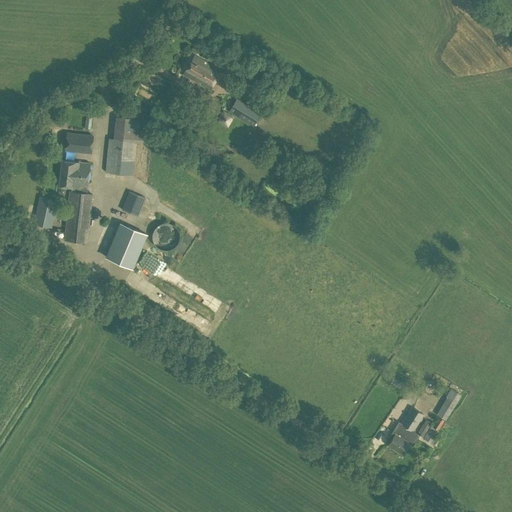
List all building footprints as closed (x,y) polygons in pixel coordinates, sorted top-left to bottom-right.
[(210,57),(215,48),(209,44),(203,53),(210,57)] [(209,90),(221,71),(194,54),(182,74),(209,90)] [(253,125),(261,113),(237,98),(229,110),(253,125)] [(145,141),(147,119),(115,115),(113,138),(109,137),(105,171),(132,174),(136,140),(145,141)] [(91,152),(93,136),(67,133),(65,149),(91,152)] [(86,193),(87,188),(90,162),(62,159),(59,185),(71,186),(71,191),(70,191),(65,238),(87,241),(92,193),(86,193)] [(130,191),(122,209),(137,216),(145,197),(130,191)] [(51,227),(57,199),(40,196),(34,223),(51,227)] [(143,233),(117,222),(112,233),(138,244),(143,233)] [(179,237),(179,236),(179,233),(178,230),(176,228),(175,226),(172,224),(170,223),(167,222),(165,222),(162,222),(159,222),(156,224),(154,226),(152,228),(151,230),(150,233),(150,236),(150,239),(151,242),(152,244),(154,246),(155,248),(158,249),(160,250),(163,251),(166,251),(169,250),(172,249),(174,247),(176,245),(178,243),(179,239),(179,237)] [(182,245),(180,252),(186,255),(189,248),(182,245)] [(183,291),(188,284),(184,280),(178,287),(183,291)] [(211,311),(220,313),(222,302),(216,301),(217,296),(209,294),(207,304),(212,305),(211,311)] [(222,313),(226,317),(232,311),(228,307),(222,313)] [(208,329),(212,320),(201,316),(197,325),(208,329)] [(399,388),(402,383),(394,377),(391,382),(399,388)] [(445,420),(461,394),(451,388),(445,397),(446,397),(436,414),(445,420)] [(413,430),(424,414),(411,406),(401,422),(398,421),(388,437),(391,439),(387,444),(401,453),(408,442),(413,445),(419,435),(419,434),(417,433),(413,430)] [(430,443),(444,420),(438,416),(432,426),(430,425),(423,438),(430,443)] [(425,419),(417,433),(419,434),(419,435),(422,437),(431,423),(425,419)]
